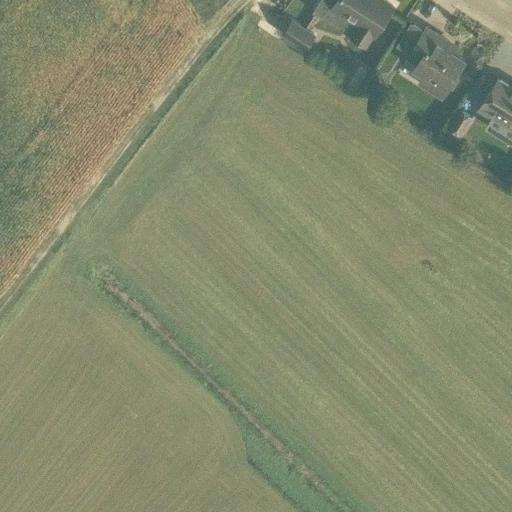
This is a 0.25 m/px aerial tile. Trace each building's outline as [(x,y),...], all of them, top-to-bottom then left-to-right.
[(320,0),(313,11),(335,25),(341,14),(360,26),(353,37),(366,45),(373,33),(375,34),(393,6),(384,0),(320,0)] [(307,48),(316,35),(292,20),(284,34),(307,48)] [(424,30),(410,22),(396,44),(408,52),(407,55),(418,62),(414,69),(447,90),(463,63),(442,47),(447,40),(427,26),(424,30)] [(347,83),(357,89),(368,71),(358,65),(347,83)] [(511,86),(498,78),(479,109),(491,117),(494,113),(511,124),(511,86)] [(460,134),(472,117),(461,110),(450,127),(460,134)]
